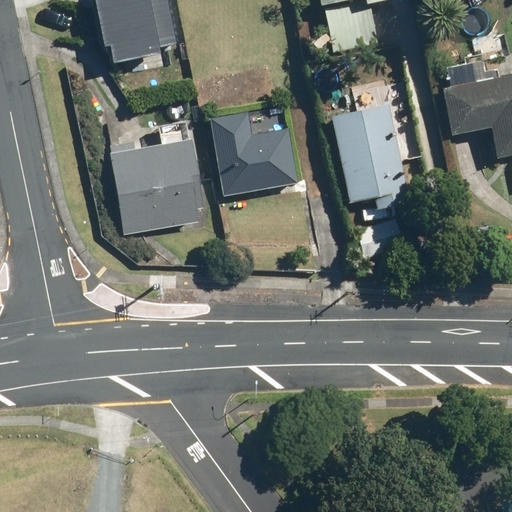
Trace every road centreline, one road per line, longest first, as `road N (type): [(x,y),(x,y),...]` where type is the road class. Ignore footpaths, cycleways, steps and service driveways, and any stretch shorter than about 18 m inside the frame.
road 1 (residential): [(62,351),(271,339),(511,342)]
road 2 (residential): [(0,42),(62,351)]
